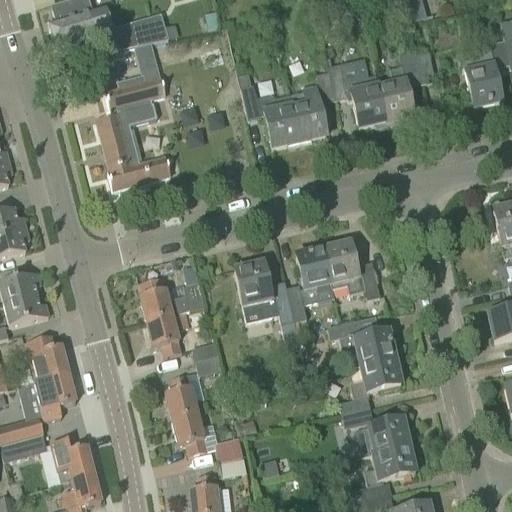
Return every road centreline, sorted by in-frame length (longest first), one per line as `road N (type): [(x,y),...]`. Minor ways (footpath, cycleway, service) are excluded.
road 1 (residential): [(410,184),(75,261)]
road 2 (residential): [(481,483),(410,184)]
road 3 (tertiary): [(132,511),(75,261)]
road 4 (tertiary): [(75,261),(25,78)]
